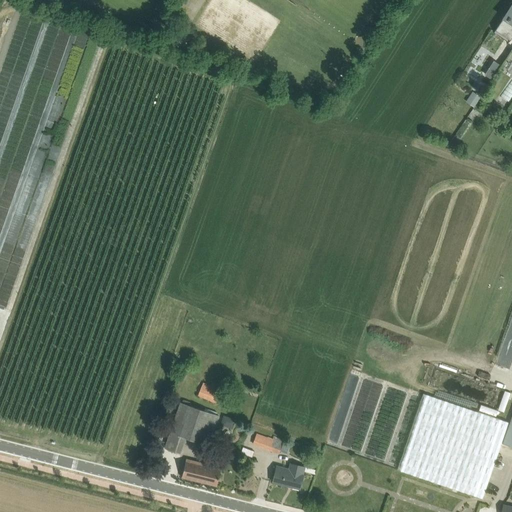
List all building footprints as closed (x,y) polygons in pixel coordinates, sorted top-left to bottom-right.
[(496,29),(511,38),(511,37),(511,4),(509,7),(510,9),(496,29)] [(180,47),(188,36),(191,31),(190,30),(180,23),(179,23),(168,39),(180,47)] [(501,66),(494,61),(484,74),(492,80),(501,66)] [(477,94),(470,104),(474,107),(481,97),(477,94)] [(174,356),(185,359),(190,340),(179,337),(174,356)] [(218,403),(223,391),(189,377),(184,389),(218,403)] [(507,403),(511,394),(507,391),(502,400),(507,403)] [(423,393),(397,469),(482,498),(508,422),(423,393)] [(180,402),(164,448),(180,453),(185,437),(208,445),(219,415),(180,402)] [(511,446),(511,415),(502,443),(511,446)] [(283,444),(288,446),(290,441),(285,439),(284,440),(274,436),(273,439),(257,433),(253,444),(279,454),(280,450),(281,450),(283,444)] [(186,458),(182,477),(217,485),(221,469),(207,465),(207,464),(186,458)] [(277,467),(273,482),(300,489),(306,466),(290,462),(288,470),(277,467)]
